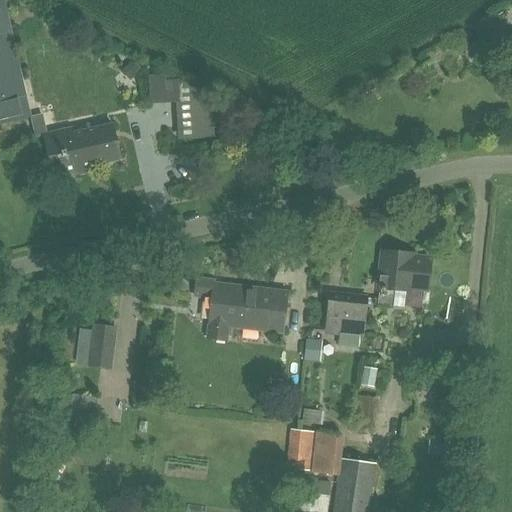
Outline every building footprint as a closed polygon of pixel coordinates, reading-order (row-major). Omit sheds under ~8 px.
[(0,0),(0,123),(29,116),(11,38),(3,0),(0,0)] [(511,40),(510,38),(505,29),(496,12),(472,26),(489,55),(511,41),(511,40)] [(164,80),(165,104),(176,103),(178,139),(213,138),(211,93),(178,79),(164,80)] [(376,89),(360,95),(364,105),(380,99),(376,89)] [(53,129),(51,114),(38,116),(40,131),(53,129)] [(53,178),(82,172),(81,167),(119,158),(111,126),(73,135),(72,130),(44,136),(53,178)] [(379,296),(379,305),(393,307),(393,297),(394,292),(408,294),(409,287),(427,289),(429,260),(411,259),(412,256),(383,253),(380,291),(379,296)] [(170,267),(169,278),(180,278),(181,267),(170,267)] [(197,278),(195,297),(211,299),(206,340),(226,342),(228,327),(282,333),(287,293),(215,284),(216,280),(197,278)] [(325,332),(363,337),(368,297),(330,292),(325,332)] [(455,294),(431,294),(431,321),(455,321),(455,294)] [(112,369),(117,326),(93,324),(87,367),(112,369)] [(322,341),(307,339),(304,360),(320,362),(322,341)] [(378,370),(364,368),(360,386),(375,388),(378,370)] [(96,397),(71,394),(68,420),(93,423),(96,397)] [(310,471),(315,432),(290,429),(286,469),(310,471)] [(449,436),(428,435),(428,452),(449,452),(449,436)] [(369,511),(376,463),(342,458),(333,511),(369,511)]
